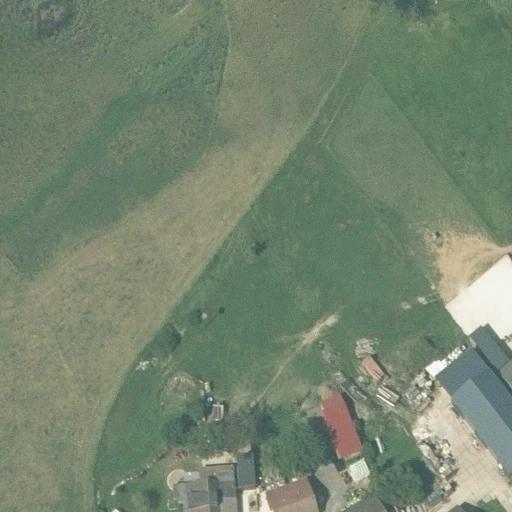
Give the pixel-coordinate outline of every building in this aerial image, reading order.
[(511,364),(498,375),(511,393),(511,364)] [(511,406),(489,376),(451,405),(509,480),(511,477),(511,406)] [(320,405),(324,415),(344,406),(340,396),(320,405)] [(311,476),(304,458),(293,462),(300,480),(311,476)] [(237,460),(239,491),(255,490),(253,459),(237,460)] [(313,511),(302,481),(264,495),(269,511),(313,511)] [(185,511),(222,511),(220,484),(183,488),(185,511)] [(379,511),(371,496),(341,511),(379,511)]
